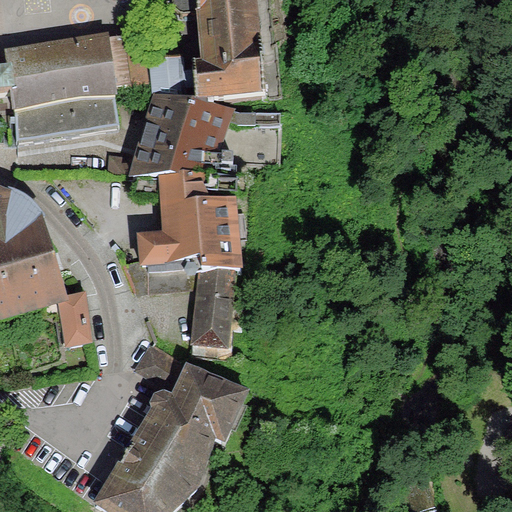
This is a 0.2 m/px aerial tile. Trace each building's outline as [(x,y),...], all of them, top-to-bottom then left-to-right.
[(173,0),(174,10),(183,17),(198,16),(203,69),(197,70),(196,67),(191,68),(193,74),(185,75),(182,62),(184,60),(184,57),(181,57),(179,59),(155,61),(153,59),(150,59),(150,62),(152,64),(154,101),(159,101),(215,110),(215,105),(262,100),(263,103),(270,102),(268,96),(266,96),(262,53),(264,52),(264,46),(261,46),(257,0),(173,0)] [(0,98),(14,97),(17,115),(88,102),(116,101),(114,90),(148,86),(145,59),(142,39),(0,60),(0,98)] [(17,115),(18,146),(120,131),(116,101),(88,102),(17,115)] [(232,112),(215,110),(159,101),(140,162),(135,182),(164,181),(207,181),(232,112)] [(235,159),(224,159),(223,170),(234,171),(235,159)] [(135,182),(140,162),(121,162),(119,182),(135,182)] [(207,181),(164,181),(166,239),(139,240),(143,264),(144,269),(202,264),(202,277),(243,273),(242,269),(241,268),(236,235),(238,234),(235,203),(228,205),(227,206),(210,208),(203,195),(207,181)] [(30,208),(22,203),(13,198),(14,196),(6,191),(3,195),(0,194),(0,321),(65,304),(69,302),(68,300),(44,225),(36,215),(30,208)] [(136,295),(200,289),(202,277),(202,264),(144,269),(143,264),(125,268),(136,295)] [(243,273),(202,277),(200,289),(194,346),(228,350),(237,276),(243,276),(243,273)] [(93,344),(85,296),(68,300),(69,302),(65,304),(72,349),(93,344)] [(228,350),(194,346),(193,359),(226,363),(228,350)] [(167,389),(181,366),(152,349),(139,372),(167,389)] [(102,511),(103,511),(104,511),(176,511),(198,492),(215,445),(218,443),(225,447),(247,397),(193,373),(190,369),(187,371),(189,375),(175,402),(170,399),(167,397),(163,397),(161,398),(158,401),(155,405),(154,408),(154,412),(102,503),(97,509),(102,511)] [(277,423),(258,414),(242,451),(261,460),(277,423)]
